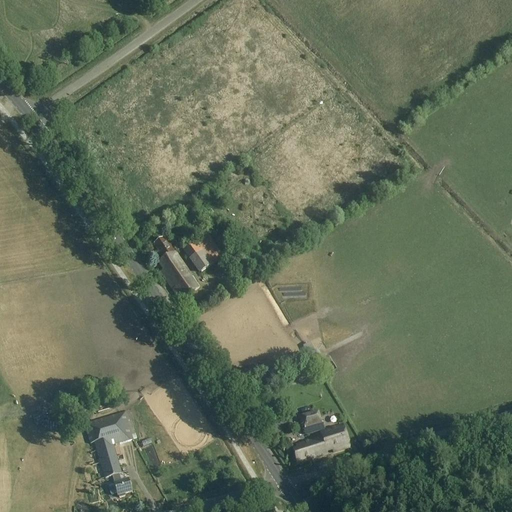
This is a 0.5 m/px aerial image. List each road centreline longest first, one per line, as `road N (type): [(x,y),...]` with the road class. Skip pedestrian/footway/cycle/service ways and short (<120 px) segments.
road 1 (primary): [(283,484),(30,118)]
road 2 (unclassified): [(30,118),(197,0)]
road 3 (track): [(363,461),(511,414)]
